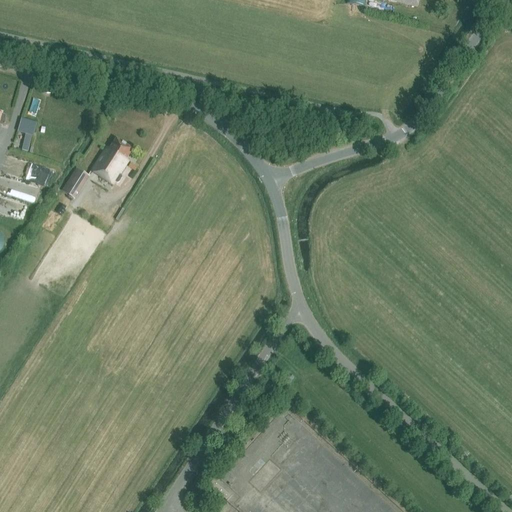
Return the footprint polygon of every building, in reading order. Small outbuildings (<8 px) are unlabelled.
[(390,0),(390,3),(417,9),(419,0),(438,0),(446,0),(450,1),(450,0),(390,0)] [(125,160),(132,150),(115,139),(108,149),(106,148),(90,172),(111,186),(114,182),(115,183),(117,183),(120,178),(120,176),(118,175),(127,161),(125,160)] [(87,163),(78,157),(72,166),(81,171),(87,163)] [(62,192),(73,199),(87,177),(77,170),(62,192)] [(4,195),(36,204),(40,187),(8,179),(4,195)] [(287,386),(294,379),(290,375),(283,382),(287,386)] [(226,502),(231,497),(213,480),(208,485),(226,502)]
